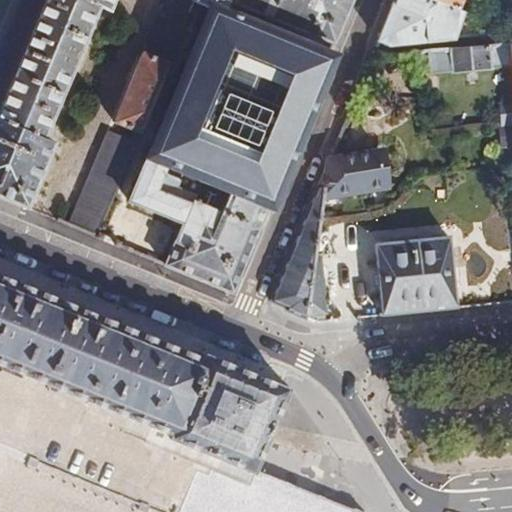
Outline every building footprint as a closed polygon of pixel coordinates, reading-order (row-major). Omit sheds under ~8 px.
[(200,0),(210,4),(224,10),(228,0),(45,0),(0,110),(0,196),(27,208),(54,144),(44,139),(99,6),(109,10),(113,0),(200,0)] [(35,0),(0,83),(0,110),(45,0),(35,0)] [(187,13),(192,0),(161,0),(113,122),(121,125),(120,130),(125,133),(127,128),(138,133),(187,13)] [(192,0),(187,13),(203,21),(210,4),(200,0),(192,0)] [(231,0),(334,42),(351,0),(231,0)] [(394,0),(389,14),(378,40),(393,46),(457,39),(466,15),(459,13),(427,0),(394,0)] [(511,0),(427,0),(459,13),(464,0),(511,0)] [(336,56),(330,53),(224,10),(210,4),(203,21),(128,201),(182,224),(165,265),(233,293),(261,229),(259,229),(268,208),(273,210),(336,56)] [(466,15),(457,39),(494,35),(496,27),(466,15)] [(511,65),(510,42),(447,49),(450,71),(511,65)] [(68,225),(96,236),(134,142),(108,130),(68,225)] [(376,154),(328,161),(326,166),(321,195),(380,186),(376,154)] [(284,311),(301,317),(311,257),(321,195),(326,166),(291,253),(270,303),(284,308),(284,311)] [(382,317),(455,309),(448,238),(375,247),(382,317)] [(311,257),(301,317),(321,316),(315,256),(311,257)] [(0,274),(0,365),(149,426),(142,442),(251,489),(260,469),(297,380),(186,339),(183,348),(0,274)] [(38,463),(30,459),(28,466),(36,469),(38,464),(38,463)]
